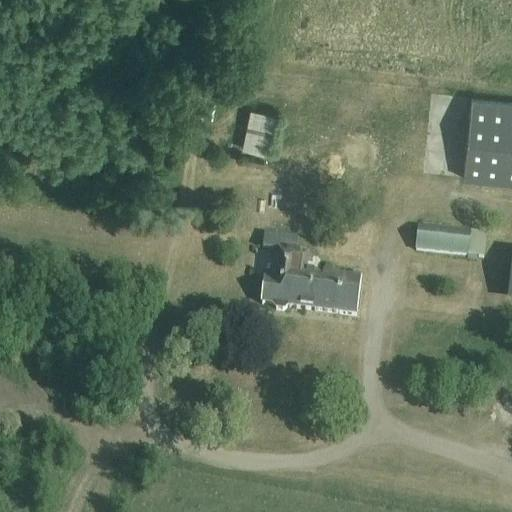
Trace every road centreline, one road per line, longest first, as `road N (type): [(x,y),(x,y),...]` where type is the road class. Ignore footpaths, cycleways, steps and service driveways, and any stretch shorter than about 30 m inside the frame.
road 1 (track): [(70,511),(100,456),(155,436),(142,398),(217,0)]
road 2 (unclassified): [(243,460),(306,462),(367,440),(400,439),(511,475)]
road 3 (track): [(0,406),(243,460)]
road 4 (track): [(164,267),(0,235)]
